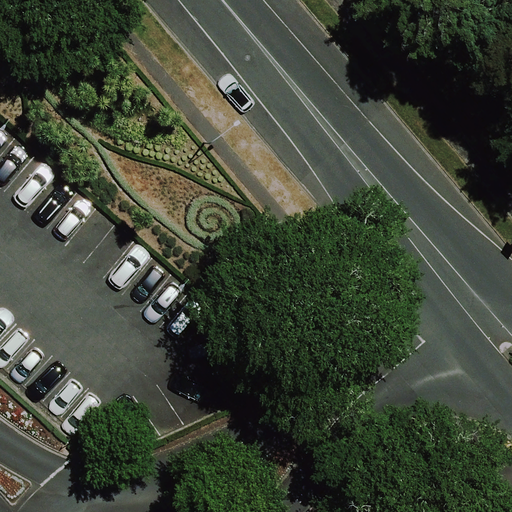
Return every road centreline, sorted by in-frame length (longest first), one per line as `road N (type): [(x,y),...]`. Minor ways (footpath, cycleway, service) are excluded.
road 1 (tertiary): [(211,0),(476,321)]
road 2 (unclassified): [(476,321),(197,504)]
road 3 (unclassified): [(52,468),(115,454),(175,479),(197,504)]
